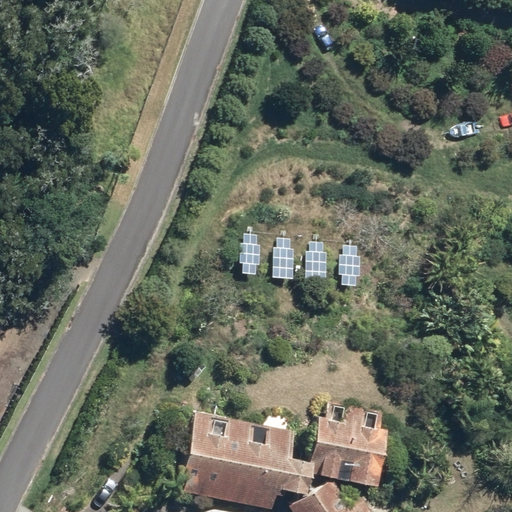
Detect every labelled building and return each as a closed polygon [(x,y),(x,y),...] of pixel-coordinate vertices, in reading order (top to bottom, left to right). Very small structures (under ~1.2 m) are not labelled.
[(262,233),(242,231),(239,270),(259,271),(262,233)] [(294,235),(274,234),(272,275),(292,276),(294,235)] [(328,239),(306,238),(305,281),(327,282),(328,239)] [(359,242),(338,242),(337,284),(358,285),(359,242)] [(388,425),(380,424),(383,409),(328,397),(324,413),(319,412),(310,455),(292,452),(293,428),(194,407),(178,486),(272,505),(275,489),(283,491),(285,483),(307,488),(312,467),(377,480),(388,425)] [(331,474),(288,501),(294,511),(369,511),(372,510),(359,489),(346,497),(331,474)]
